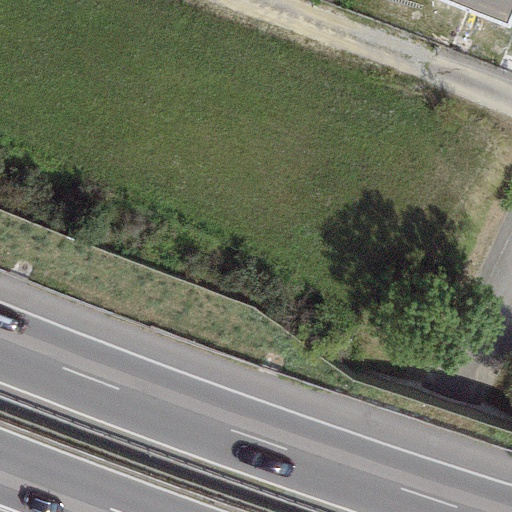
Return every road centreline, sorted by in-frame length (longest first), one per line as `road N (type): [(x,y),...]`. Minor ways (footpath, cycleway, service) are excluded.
road 1 (motorway): [(475,511),(0,342)]
road 2 (unclassified): [(480,389),(411,511)]
